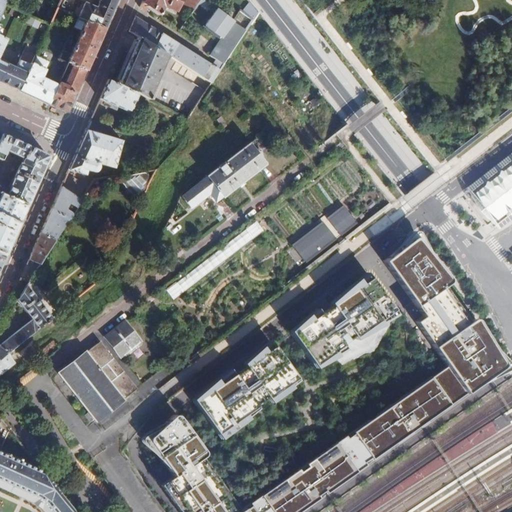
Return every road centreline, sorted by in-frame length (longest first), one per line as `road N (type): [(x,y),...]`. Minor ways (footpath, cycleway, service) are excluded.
road 1 (tertiary): [(0,296),(68,136)]
road 2 (tertiary): [(68,136),(129,0)]
